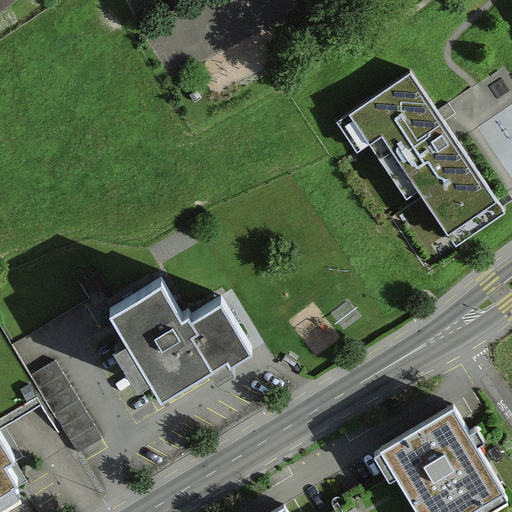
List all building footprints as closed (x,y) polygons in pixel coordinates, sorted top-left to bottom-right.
[(0,0),(0,8),(12,0),(0,0)] [(337,122),(358,154),(371,145),(407,198),(419,190),(457,247),(505,215),(411,73),(337,122)] [(124,327),(112,334),(139,380),(151,373),(162,391),(211,362),(215,370),(234,359),(232,355),(252,343),(223,294),(192,312),(188,305),(181,310),(161,277),(111,306),(124,327)] [(455,405),(377,450),(392,476),(398,473),(420,511),(467,511),(475,508),(477,511),(480,511),(508,496),(477,442),(483,439),(475,426),(469,430),(455,405)] [(0,496),(20,485),(16,477),(20,475),(8,455),(16,450),(0,421),(0,496)]
